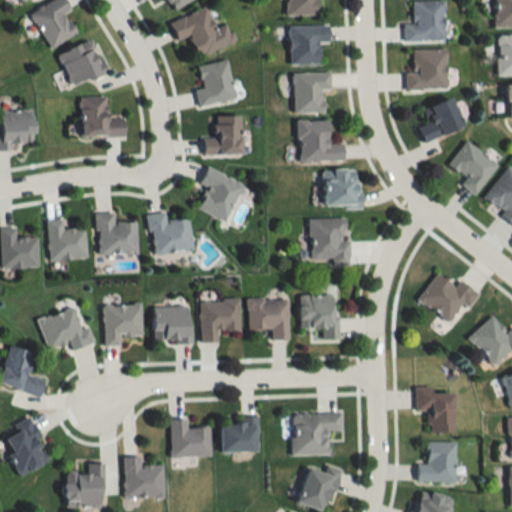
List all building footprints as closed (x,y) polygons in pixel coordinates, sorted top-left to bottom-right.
[(48,49),(74,34),(62,14),(68,10),(61,0),(50,0),(27,14),(48,49)] [(189,0),(162,0),(169,11),(189,0)] [(315,0),(284,0),(284,15),(316,15),(315,0)] [(511,0),(492,0),(493,27),(511,27),(511,0)] [(402,41),(442,41),(442,1),(410,1),(410,23),(402,23),(402,41)] [(175,42),(186,37),(195,57),(233,41),(225,23),(213,28),(204,7),(167,23),(175,42)] [(287,63),(317,63),(317,42),(327,42),(327,25),(287,25),(287,63)] [(511,34),(495,35),(495,75),(511,75),(511,34)] [(104,73),(89,39),(55,54),(69,88),(104,73)] [(445,50),(409,50),(409,71),(404,71),(404,89),(445,89),(445,50)] [(233,98),(225,60),(195,66),(199,86),(193,87),(197,106),(233,98)] [(328,89),(328,72),(291,72),(291,111),(321,111),(321,89),(328,89)] [(77,96),(78,136),(122,135),(121,117),(105,117),(104,95),(77,96)] [(421,142),(461,126),(449,96),(420,108),(425,123),(415,127),(421,142)] [(30,142),(31,108),(0,107),(0,147),(10,148),(10,142),(30,142)] [(201,153),(238,153),(238,114),(212,114),(212,135),(201,135),(201,153)] [(340,160),(340,142),(326,142),(326,119),(295,119),(295,160),(340,160)] [(446,165),(463,176),(458,184),(473,194),(495,162),(462,140),(446,165)] [(195,208),(223,220),(240,181),(204,166),(196,183),(204,186),(195,208)] [(480,199),(511,222),(511,172),(503,166),(480,199)] [(356,169),(322,168),(321,206),(355,207),(356,169)] [(186,217),(164,220),(162,211),(144,213),(149,254),(190,249),(186,217)] [(134,221),(112,221),(112,212),(93,212),(93,254),(134,253),(134,221)] [(84,257),(82,227),(61,228),(60,218),(44,220),(47,260),(84,257)] [(306,218),(306,258),(329,258),(329,264),(346,264),(346,218),(306,218)] [(0,268),(35,268),(34,237),(13,238),(12,227),(0,227),(0,268)] [(459,304),(466,308),(476,292),(456,280),(453,286),(432,273),(415,301),(448,321),(459,304)] [(295,294),(295,327),(319,327),(319,338),(334,338),(334,294),(295,294)] [(267,338),(285,339),(286,298),(245,297),(244,329),(267,329),(267,338)] [(237,329),(237,298),(197,298),(197,342),(215,342),(215,329),(237,329)] [(101,304),(101,346),(117,345),(117,335),(138,335),(138,303),(101,304)] [(187,306),(149,306),(149,342),(187,342),(187,306)] [(43,350),(66,343),(68,350),(90,343),(85,326),(78,328),(71,307),(34,318),(43,350)] [(511,349),(511,327),(510,325),(504,330),(488,314),(465,337),(495,367),(511,349)] [(0,364),(0,385),(38,396),(42,379),(25,375),(30,352),(5,346),(0,364)] [(511,372),(499,375),(507,408),(511,407),(511,372)] [(413,411),(427,411),(427,431),(451,431),(450,391),(430,391),(430,386),(413,386),(413,411)] [(289,455),(327,454),(326,431),(339,430),(338,412),(288,414),(289,455)] [(0,438),(18,474),(47,459),(25,417),(8,425),(11,432),(0,437),(0,438)] [(184,427),(184,419),(166,419),(167,456),(207,455),(207,427),(184,427)] [(254,450),(254,420),(217,421),(218,451),(254,450)] [(452,441),(421,441),(421,462),(415,462),(415,481),(452,482),(452,441)] [(138,464),(137,456),(119,456),(120,497),(160,497),(160,464),(138,464)] [(100,462),(83,462),(83,471),(61,470),(60,505),(99,506),(100,462)] [(337,469),(325,465),(322,472),(305,466),(294,502),(324,511),(337,469)] [(413,489),(409,511),(446,511),(449,495),(413,489)]
